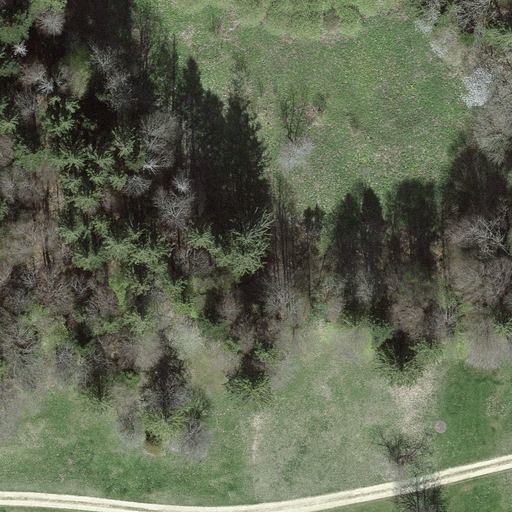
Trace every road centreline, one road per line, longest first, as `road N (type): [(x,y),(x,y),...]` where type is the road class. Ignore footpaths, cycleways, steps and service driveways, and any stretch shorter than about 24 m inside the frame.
road 1 (track): [(292,511),(388,499),(511,465)]
road 2 (track): [(242,511),(235,442),(215,375)]
